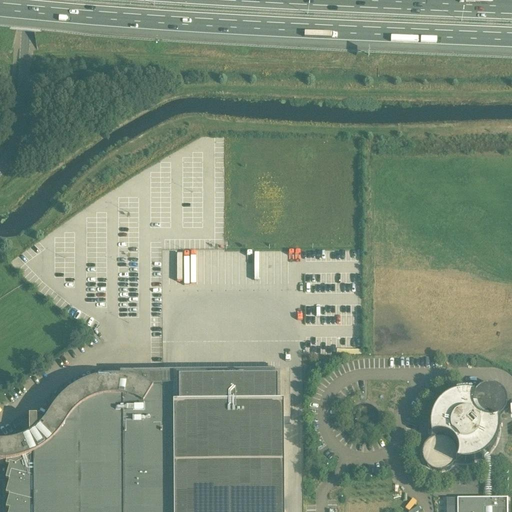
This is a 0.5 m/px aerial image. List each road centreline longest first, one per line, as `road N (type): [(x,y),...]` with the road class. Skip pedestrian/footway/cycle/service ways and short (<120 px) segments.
road 1 (motorway): [(0,6),(511,35)]
road 2 (track): [(24,56),(511,72)]
road 3 (motorway): [(511,9),(281,0)]
road 4 (tertiary): [(0,168),(20,124),(27,0)]
